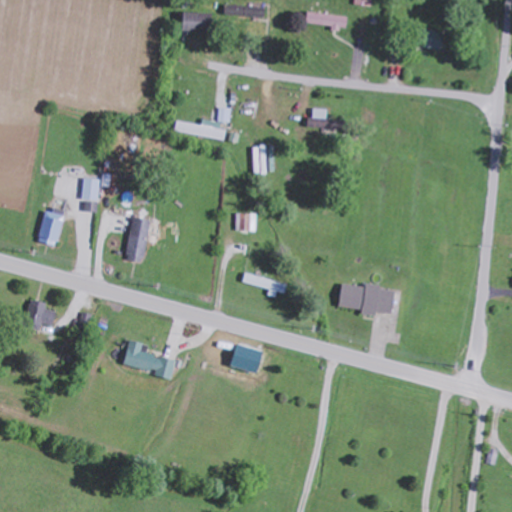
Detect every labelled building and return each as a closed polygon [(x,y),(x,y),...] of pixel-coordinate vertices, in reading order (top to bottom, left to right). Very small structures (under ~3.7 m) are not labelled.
[(264,5),(222,5),(222,15),(264,15),(264,5)] [(303,24),(345,27),(346,15),(305,11),(303,24)] [(177,30),(208,30),(208,12),(177,12),(177,30)] [(440,47),(441,30),(413,29),(413,46),(440,47)] [(207,125),(175,120),(173,131),(226,139),(227,126),(207,123),(207,125)] [(98,201),(98,178),(82,178),(82,201),(98,201)] [(55,245),(61,212),(43,208),(37,242),(55,245)] [(257,230),(257,211),(235,211),(235,230),(257,230)] [(149,220),(132,217),(124,259),(141,262),(149,220)] [(286,293),(288,284),(244,273),(241,282),(286,293)] [(393,288),(338,284),(337,310),(392,313),(393,288)] [(43,322),(52,325),(58,310),(31,300),(21,325),(39,332),(43,322)] [(175,361),(144,353),(146,344),(127,340),(121,365),(171,377),(175,361)]
